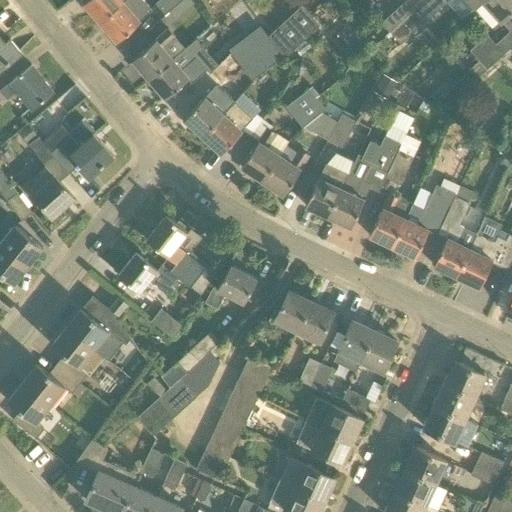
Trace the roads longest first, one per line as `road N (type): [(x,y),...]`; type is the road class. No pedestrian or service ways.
road 1 (residential): [(440,316),(268,234),(162,160)]
road 2 (residential): [(0,357),(162,160)]
road 3 (residential): [(349,511),(440,316)]
road 4 (residential): [(162,160),(26,0)]
